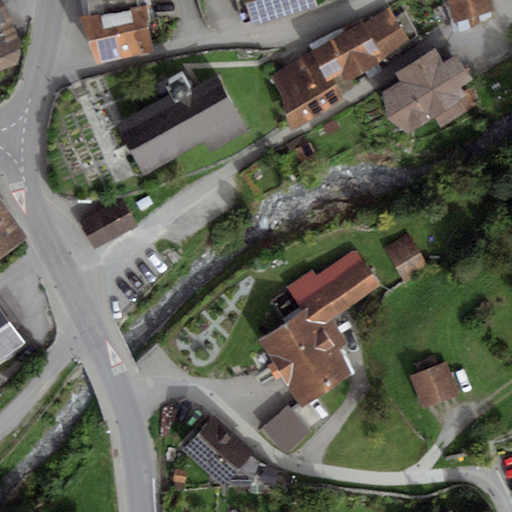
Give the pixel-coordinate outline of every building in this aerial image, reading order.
[(82,0),(84,15),(79,16),(98,63),(152,51),(146,22),(150,21),(148,6),(151,5),(150,0),(82,0)] [(316,0),(244,0),(253,27),(318,6),(316,0)] [(490,0),(446,0),(453,21),(493,10),(490,0)] [(3,4),(0,5),(0,70),(19,63),(21,50),(3,4)] [(391,5),(312,52),(329,80),(333,77),(343,71),(347,78),(420,36),(405,9),(396,14),(391,5)] [(400,82),(383,91),(387,118),(407,133),(435,117),(441,128),(479,101),(475,90),(467,96),(462,87),(473,79),(457,55),(444,63),(436,48),(395,74),(400,82)] [(329,80),(312,52),(273,75),(270,77),(282,97),(291,132),(343,99),(333,77),(329,80)] [(128,117),(116,124),(144,175),(156,169),(205,141),(212,152),(249,131),(217,75),(192,88),(183,71),(161,83),(168,95),(128,117)] [(311,145),(294,152),(302,171),(317,164),(311,145)] [(0,257),(28,237),(0,197),(0,257)] [(124,198),(79,222),(94,250),(139,226),(124,198)] [(409,235),(385,249),(404,281),(428,267),(409,235)] [(302,311),(258,339),(299,403),(301,406),(308,401),(351,374),(339,350),(347,344),(333,319),(381,286),(356,248),(316,276),(312,270),(287,287),(302,311)] [(0,310),(0,359),(24,341),(0,310)] [(418,372),(410,375),(422,408),(458,395),(446,362),(437,365),(434,357),(415,364),(418,372)] [(292,409),(288,405),(262,428),(285,454),(311,432),(308,429),(322,418),(308,401),(301,406),(299,403),(292,409)] [(214,415),(182,451),(222,487),(254,451),(214,415)] [(279,470),(264,465),(260,480),(275,484),(279,470)]
